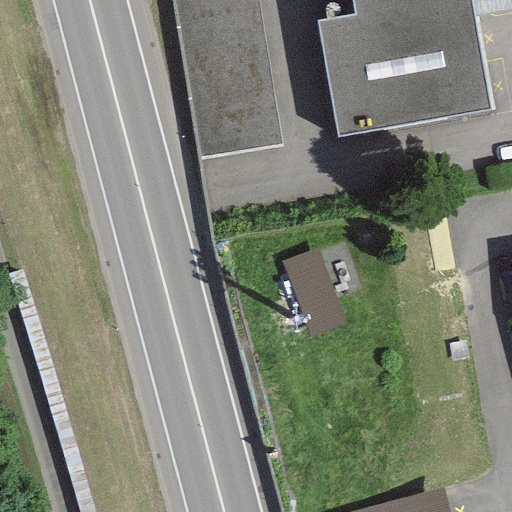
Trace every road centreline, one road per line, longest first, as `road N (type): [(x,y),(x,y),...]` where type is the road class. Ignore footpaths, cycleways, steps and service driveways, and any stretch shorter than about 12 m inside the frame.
road 1 (trunk): [(90,0),(225,511)]
road 2 (unclassified): [(68,511),(0,279)]
